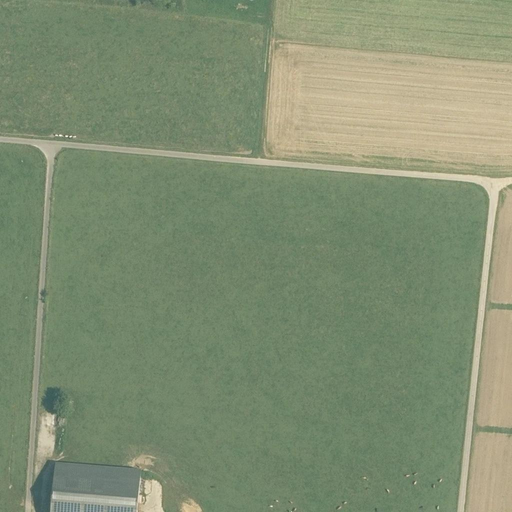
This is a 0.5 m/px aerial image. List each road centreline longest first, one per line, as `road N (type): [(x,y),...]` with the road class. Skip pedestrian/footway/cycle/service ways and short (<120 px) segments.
road 1 (track): [(460,511),(494,182),(51,146)]
road 2 (track): [(259,162),(271,0)]
